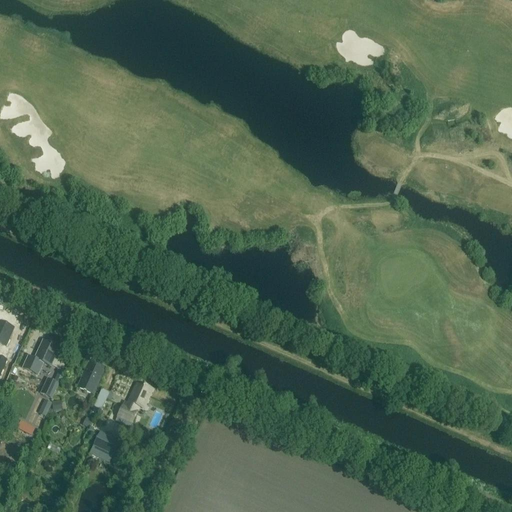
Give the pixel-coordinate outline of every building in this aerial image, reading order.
[(11,327),(2,323),(1,326),(0,325),(0,344),(6,347),(13,331),(9,330),(11,327)] [(52,367),(60,349),(44,341),(36,360),(29,357),(24,370),(38,376),(43,364),(52,367)] [(102,368),(93,364),(92,367),(88,366),(78,389),(93,396),(104,372),(100,371),(102,368)] [(52,400),(59,385),(48,380),(41,395),(52,400)] [(145,409),(153,390),(137,383),(127,406),(124,405),(117,421),(131,428),(140,408),(145,409)] [(101,413),(110,393),(102,390),(93,410),(101,413)] [(52,404),(47,401),(40,415),(46,418),(52,404)] [(35,438),(40,426),(26,419),(20,431),(35,438)] [(112,458),(116,450),(120,442),(101,432),(93,448),(112,458)]
